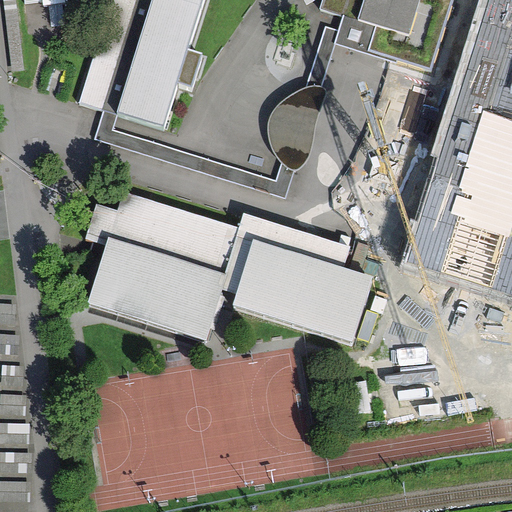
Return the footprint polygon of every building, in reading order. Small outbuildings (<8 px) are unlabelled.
[(115,0),(81,105),(163,131),(178,86),(191,90),(202,56),(189,52),(205,0),(115,0)] [(324,0),(322,8),(377,25),(368,51),(432,71),(454,0),(324,0)] [(511,0),(486,0),(406,260),(511,293),(511,0)] [(313,170),(322,98),(278,92),(269,164),(313,170)] [(112,146),(118,119),(106,116),(99,142),(112,146)] [(119,215),(99,208),(91,234),(111,240),(91,302),(204,338),(222,283),(240,289),(234,308),(351,345),(372,279),(341,270),(347,250),(246,217),(241,233),(125,196),(119,215)]
